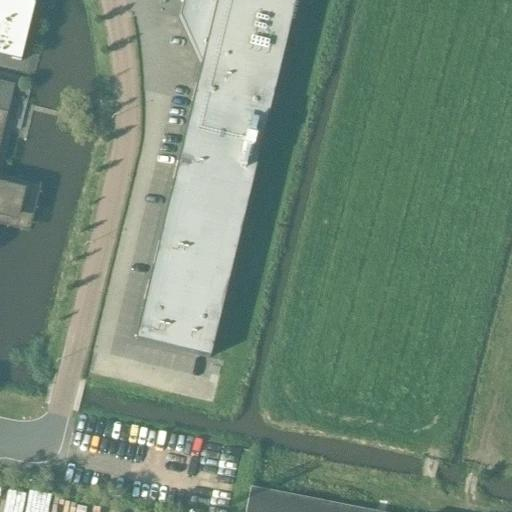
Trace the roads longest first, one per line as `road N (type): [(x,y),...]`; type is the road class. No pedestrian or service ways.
road 1 (unclassified): [(45,437),(57,421),(126,140),(125,77),(109,0)]
road 2 (track): [(254,474),(422,505),(440,425)]
